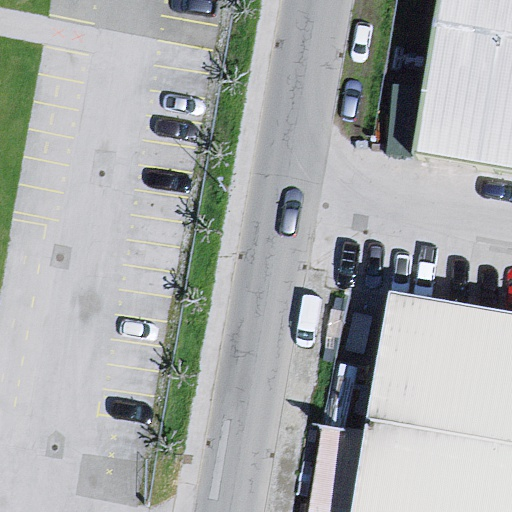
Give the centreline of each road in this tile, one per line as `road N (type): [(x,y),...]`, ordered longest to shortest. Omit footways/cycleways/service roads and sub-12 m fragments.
road 1 (residential): [(322,0),(234,511)]
road 2 (unknown): [(284,217),(511,254)]
